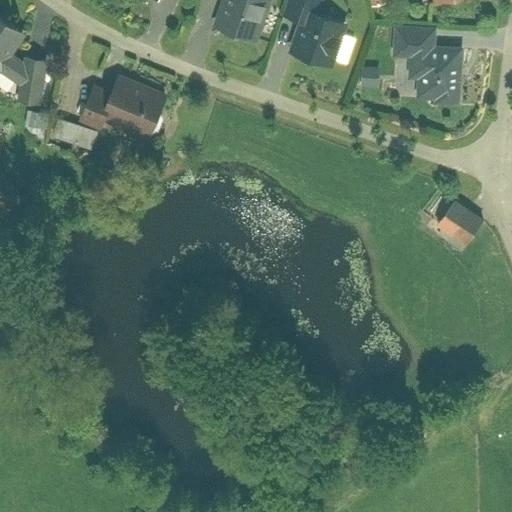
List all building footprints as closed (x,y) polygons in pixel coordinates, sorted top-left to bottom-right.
[(230,0),(222,21),(258,34),(270,0),(230,0)] [(311,2),(291,53),(327,66),(336,44),(346,47),(356,19),(311,2)] [(51,62),(28,57),(27,60),(13,49),(23,34),(0,17),(0,67),(1,66),(22,82),(18,99),(42,104),(51,62)] [(460,41),(413,41),(413,99),(460,99),(460,41)] [(165,98),(118,81),(108,108),(87,101),(79,123),(104,132),(110,114),(154,130),(165,98)] [(40,107),(33,130),(45,134),(52,111),(40,107)] [(73,126),(67,142),(90,150),(95,134),(73,126)] [(5,175),(0,178),(0,204),(9,216),(27,203),(5,175)] [(477,214),(455,197),(441,215),(463,232),(477,214)]
